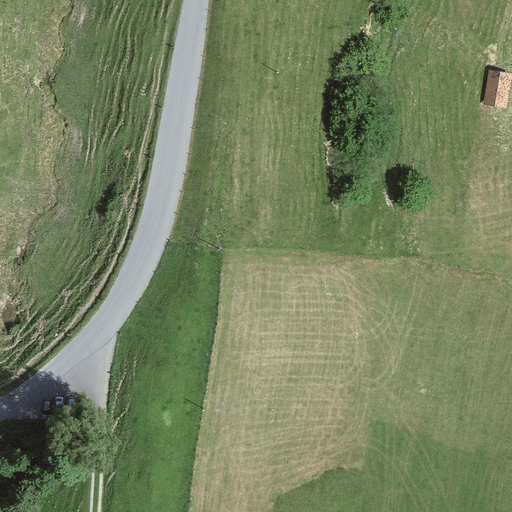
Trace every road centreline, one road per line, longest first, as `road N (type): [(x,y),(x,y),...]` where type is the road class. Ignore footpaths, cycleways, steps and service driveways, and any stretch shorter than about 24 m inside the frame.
road 1 (unclassified): [(0,412),(99,336),(158,227),(201,0)]
road 2 (track): [(99,336),(95,511)]
